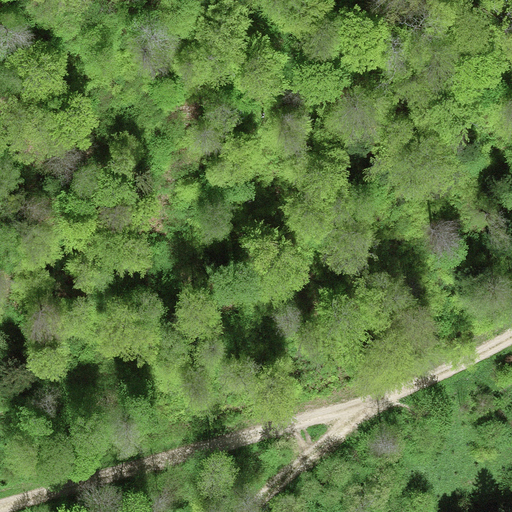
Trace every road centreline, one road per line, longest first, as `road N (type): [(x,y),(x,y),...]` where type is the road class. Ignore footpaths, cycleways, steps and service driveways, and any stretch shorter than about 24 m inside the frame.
road 1 (track): [(0,508),(354,411),(511,334)]
road 2 (track): [(245,511),(354,411)]
